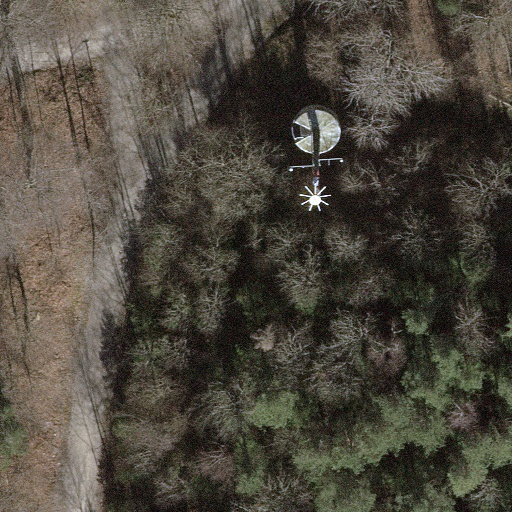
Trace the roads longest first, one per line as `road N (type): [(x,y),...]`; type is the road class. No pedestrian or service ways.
road 1 (track): [(266,0),(147,164),(132,200),(95,352),(76,511)]
road 2 (track): [(232,0),(0,63)]
road 3 (track): [(132,200),(108,0)]
